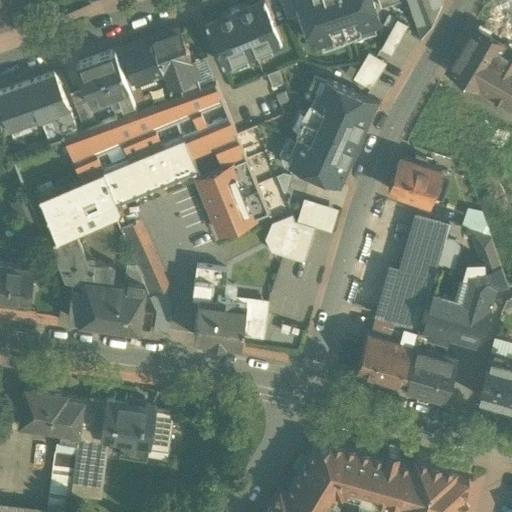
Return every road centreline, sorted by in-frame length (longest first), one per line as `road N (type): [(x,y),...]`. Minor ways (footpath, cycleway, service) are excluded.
road 1 (residential): [(308,386),(368,180),(465,0)]
road 2 (residential): [(308,386),(0,337)]
road 3 (residential): [(511,444),(308,386)]
road 4 (residential): [(175,0),(0,65)]
road 5 (residential): [(308,386),(228,511)]
